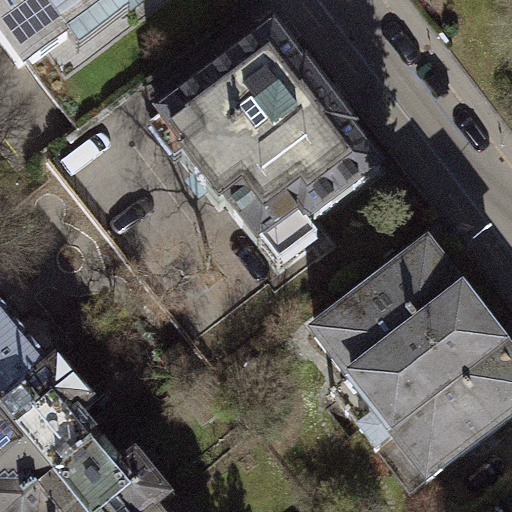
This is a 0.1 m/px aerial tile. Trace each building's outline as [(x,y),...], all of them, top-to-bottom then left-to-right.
[(0,0),(0,41),(17,64),(26,57),(33,66),(51,52),(64,42),(57,33),(101,0),(0,0)] [(270,34),(159,121),(187,156),(181,161),(219,209),(225,204),(259,248),(264,244),(276,259),(308,234),(303,228),(378,169),(270,34)] [(99,115),(51,52),(33,66),(14,80),(62,143),(99,115)] [(511,363),(426,252),(313,338),(350,386),(352,385),(390,434),(387,437),(424,486),(511,418),(511,363)] [(0,411),(47,372),(0,315),(0,411)] [(47,372),(0,411),(0,511),(19,511),(100,446),(77,419),(91,407),(56,365),(47,372)] [(100,446),(19,511),(157,511),(160,510),(169,502),(134,460),(120,471),(100,446)]
